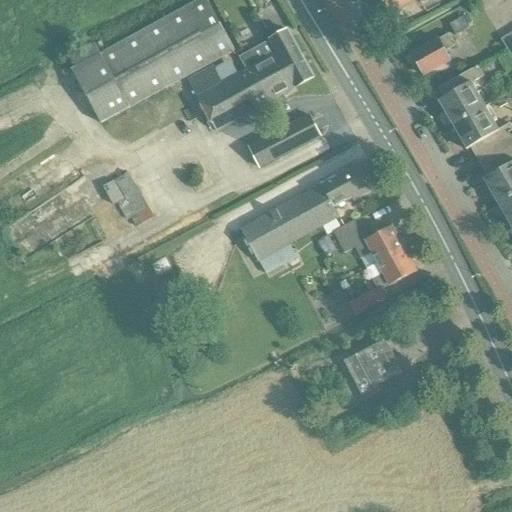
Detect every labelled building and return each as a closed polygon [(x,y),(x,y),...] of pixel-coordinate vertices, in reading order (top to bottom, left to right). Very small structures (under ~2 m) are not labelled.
[(67,73),(72,70),(101,123),(131,107),(235,51),(207,0),(201,0),(102,54),(96,44),(62,63),(67,73)] [(381,0),(383,2),(381,6),(384,10),(388,11),(390,15),(415,0),(420,0),(423,3),(427,0),(381,0)] [(470,28),(464,18),(450,26),(456,36),(470,28)] [(288,30),(269,41),(270,41),(296,88),(314,78),(288,30)] [(424,76),(451,62),(445,52),(456,46),(450,34),(439,40),(412,55),(417,63),(415,67),(418,72),(422,73),(424,76)] [(511,57),(511,35),(511,34),(501,40),(511,57)] [(213,67),(188,80),(216,131),(283,94),(285,97),(296,91),(295,88),(296,88),(270,41),(249,52),(256,65),(222,84),(213,67)] [(439,102),(442,107),(452,126),(486,107),(473,84),(484,78),(478,67),(439,89),(444,99),(439,102)] [(486,107),(452,126),(466,151),(472,147),(478,158),(511,138),(511,126),(511,125),(500,131),(486,107)] [(310,115),(249,147),(261,168),(321,137),(310,115)] [(511,138),(478,158),(484,168),(511,151),(511,138)] [(489,177),(483,180),(498,204),(511,196),(511,151),(484,168),(489,177)] [(360,165),(322,186),(334,208),(352,197),(354,201),(374,190),(360,165)] [(129,173),(103,188),(113,205),(117,203),(120,207),(125,217),(127,220),(131,218),(136,227),(155,217),(129,173)] [(322,186),(240,231),(258,263),(260,262),(267,275),(297,258),(290,245),(339,218),(334,208),(322,186)] [(511,228),(511,196),(498,204),(511,228)] [(361,258),(372,252),(378,263),(407,248),(401,237),(397,236),(392,227),(366,241),(355,221),(334,233),(345,254),(355,248),(361,258)] [(410,260),(411,256),(407,248),(378,263),(383,273),(372,279),(378,290),(350,305),(356,316),(385,300),(380,290),(389,285),(390,286),(417,272),(410,260)] [(345,281),(340,284),(344,291),(349,288),(345,281)] [(385,341),(345,362),(362,394),(402,373),(385,341)]
